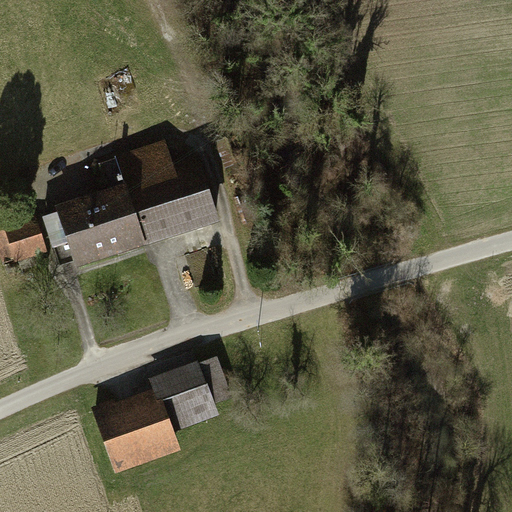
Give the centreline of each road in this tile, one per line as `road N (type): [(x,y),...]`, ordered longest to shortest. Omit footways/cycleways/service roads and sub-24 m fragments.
road 1 (track): [(100,369),(35,194),(41,178),(63,167),(163,135),(190,139),(206,154),(252,317)]
road 2 (track): [(0,412),(252,317),(511,240)]
